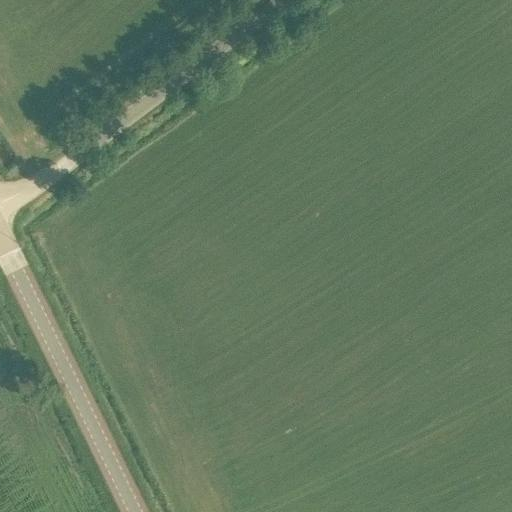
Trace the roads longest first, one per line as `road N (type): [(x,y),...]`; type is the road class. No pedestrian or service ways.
road 1 (unclassified): [(0,210),(278,0)]
road 2 (secondary): [(135,511),(0,232)]
